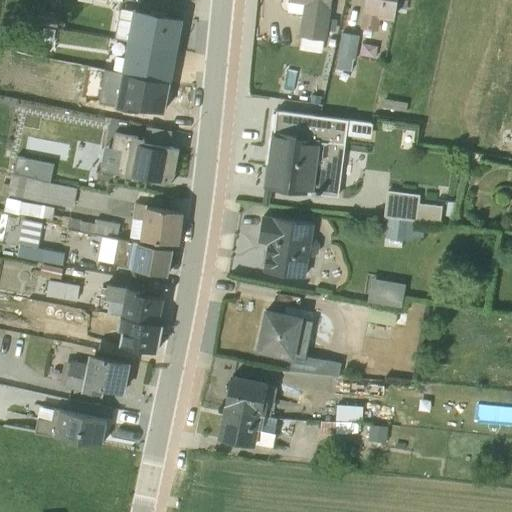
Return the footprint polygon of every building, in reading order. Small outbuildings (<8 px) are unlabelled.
[(326,18),(328,0),(288,0),(287,10),(302,14),(297,50),(320,54),(323,38),(324,38),(326,30),(335,31),(337,20),(336,19),(326,18)] [(364,28),(363,35),(370,36),(371,29),(376,30),(378,19),(392,21),(395,0),(365,0),(361,27),(364,28)] [(175,49),(181,19),(132,9),(131,11),(119,8),(114,37),(126,40),(175,49)] [(58,13),(44,11),(42,26),(56,28),(58,13)] [(337,56),(336,68),(349,70),(351,58),(353,58),(357,35),(341,32),(337,56)] [(114,56),(111,71),(169,82),(175,49),(126,40),(123,57),(114,56)] [(139,109),(163,113),(169,82),(111,71),(104,69),(97,104),(138,112),(139,109)] [(485,87),(477,125),(494,129),(502,91),(485,87)] [(383,99),(381,109),(405,113),(407,103),(383,99)] [(268,187),(268,189),(336,198),(344,135),(368,139),(370,123),(275,110),(275,113),(272,113),(268,147),(271,148),(269,162),(268,162),(265,187),(268,187)] [(143,137),(113,131),(110,150),(122,152),(119,165),(116,164),(114,175),(163,184),(164,176),(173,177),(177,149),(142,143),(143,137)] [(48,182),(52,164),(16,156),(12,174),(48,182)] [(0,194),(72,208),(76,189),(10,175),(8,186),(0,184),(0,194)] [(386,190),(382,217),(414,220),(417,194),(386,190)] [(42,218),(51,220),(53,208),(5,198),(2,213),(18,216),(18,215),(41,220),(42,218)] [(416,203),(414,220),(438,223),(440,206),(416,203)] [(134,204),(129,238),(176,243),(180,212),(134,204)] [(262,270),(304,278),(307,255),(311,256),(316,253),(318,243),(314,239),(310,238),(312,222),(261,214),(257,241),(266,243),(262,270)] [(66,227),(65,230),(100,237),(100,236),(115,239),(118,224),(94,219),(93,224),(56,216),(54,225),(66,227)] [(387,219),(385,237),(410,240),(412,221),(387,219)] [(61,265),(63,252),(37,247),(41,223),(21,220),(16,245),(17,245),(15,256),(61,265)] [(115,239),(100,236),(100,237),(96,260),(166,275),(171,249),(115,239)] [(61,268),(41,264),(39,274),(59,278),(61,268)] [(371,275),(369,299),(403,303),(405,278),(371,275)] [(47,280),(45,295),(76,300),(78,285),(47,280)] [(105,288),(100,287),(99,292),(104,293),(103,297),(109,298),(106,312),(156,323),(161,297),(144,294),(144,290),(106,282),(105,288)] [(368,309),(366,320),(402,327),(405,313),(395,311),(395,313),(368,309)] [(156,323),(106,312),(99,311),(96,328),(116,331),(116,329),(120,330),(118,344),(155,351),(160,324),(156,323)] [(288,368),(337,375),(339,363),(305,356),(312,322),(265,311),(256,350),(290,358),(288,368)] [(103,387),(122,391),(127,363),(87,355),(85,363),(69,359),(69,361),(62,360),(58,383),(80,388),(80,391),(101,394),(103,387)] [(275,386),(231,376),(225,406),(269,416),(275,386)] [(361,406),(335,405),(334,419),(360,422),(361,406)] [(225,406),(218,436),(219,437),(254,444),(254,442),(270,445),(276,417),(269,416),(225,406)] [(37,418),(34,431),(100,444),(105,419),(53,408),(51,421),(37,418)] [(320,421),(319,432),(346,434),(347,433),(356,433),(357,422),(320,421)] [(385,442),(387,426),(368,424),(366,440),(385,442)]
